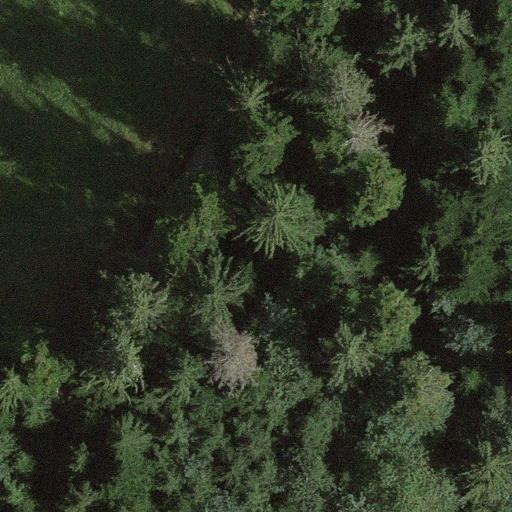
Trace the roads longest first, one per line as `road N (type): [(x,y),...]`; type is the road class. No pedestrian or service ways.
road 1 (track): [(273,0),(220,131),(163,236),(78,360),(39,511)]
road 2 (track): [(354,0),(474,511)]
